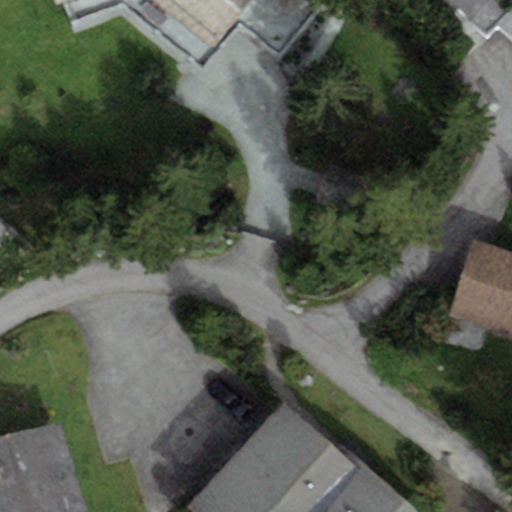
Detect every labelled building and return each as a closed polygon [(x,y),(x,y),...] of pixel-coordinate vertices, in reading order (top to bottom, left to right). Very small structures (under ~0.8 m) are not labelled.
[(51,0),(55,9),(79,0),(148,0),(213,51),(234,25),(280,62),(320,11),(305,0),(51,0)] [(443,0),(483,38),(496,25),(507,13),(494,0),(443,0)] [(511,7),(507,13),(496,25),(511,39),(511,7)] [(511,253),(473,241),(448,316),(511,336),(511,253)] [(283,399),(185,505),(192,511),(416,511),(340,442),(336,447),(283,399)] [(86,511),(59,423),(0,441),(0,511),(86,511)]
